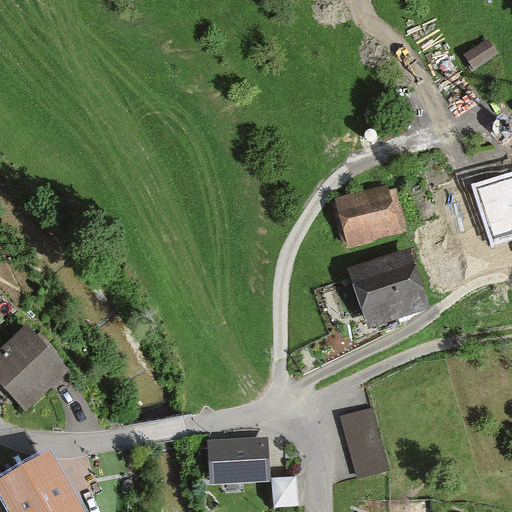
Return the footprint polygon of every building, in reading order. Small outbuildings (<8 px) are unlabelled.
[(488,38),(463,56),(473,71),(499,53),(488,38)] [(511,172),(486,180),(511,270),(511,172)] [(388,186),(335,200),(348,247),(401,233),(388,186)] [(412,258),(355,277),(369,318),(426,300),(412,258)] [(29,336),(0,362),(0,383),(27,413),(67,377),(29,336)] [(372,413),(341,421),(357,480),(387,472),(372,413)] [(268,439),(208,441),(210,486),(270,483),(268,439)] [(79,511),(51,462),(8,487),(22,511),(79,511)]
